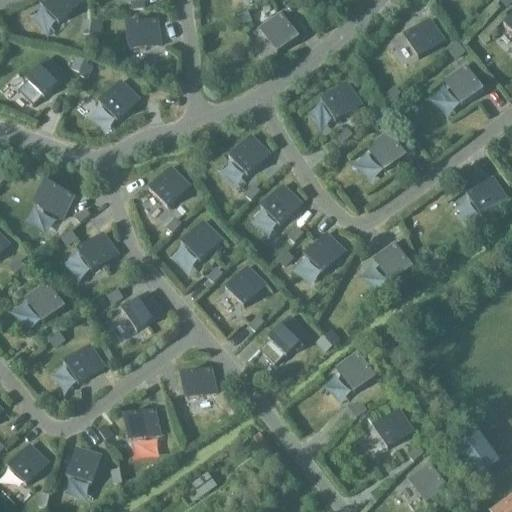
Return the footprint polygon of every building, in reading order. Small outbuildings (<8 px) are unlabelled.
[(46,0),(39,8),(59,27),(82,3),(79,0),(78,0),(46,0)] [(511,0),(501,0),(499,3),(506,9),(511,1),(511,0)] [(142,2),(131,4),(132,13),(143,11),(142,2)] [(234,20),(238,28),(250,22),(247,14),(234,20)] [(257,30),(277,57),(299,41),(283,18),(280,14),(257,30)] [(511,17),(502,27),(511,36),(511,17)] [(124,26),(129,53),(162,47),(157,20),(124,26)] [(402,40),(418,62),(445,42),(429,20),(402,40)] [(83,23),(81,36),(89,37),(91,24),(83,23)] [(92,24),(91,37),(99,38),(100,25),(92,24)] [(448,55),(454,62),(464,54),(458,46),(448,55)] [(42,99),(44,101),(67,77),(47,58),(24,83),(26,84),(17,94),(33,109),(42,99)] [(81,63),(74,60),(70,72),(77,74),(81,63)] [(84,65),(79,78),(87,81),(92,68),(84,65)] [(442,81),(461,109),(475,99),(483,93),(480,89),(464,66),(442,81)] [(97,106),(117,125),(140,101),(120,82),(97,106)] [(320,103),(335,125),(361,106),(346,85),(320,103)] [(384,97),(391,104),(399,96),(393,89),(384,97)] [(371,121),(378,128),(388,119),(381,112),(371,121)] [(337,139),(342,145),(352,137),(347,130),(337,139)] [(365,148),(385,175),(406,159),(404,157),(387,132),(365,148)] [(227,161),(247,179),(270,156),(251,137),(227,161)] [(147,193),(168,212),(189,188),(170,169),(161,178),(157,183),(147,193)] [(465,199),(481,222),(509,203),(493,180),(465,199)] [(74,197),(44,183),(33,206),(62,222),(74,197)] [(259,211),(279,229),(302,206),(282,187),(259,211)] [(244,196),(251,203),(259,195),(252,188),(244,196)] [(74,218),(79,225),(89,218),(84,211),(74,218)] [(165,230),(172,237),(181,227),(174,220),(165,230)] [(180,247),(200,265),(222,242),(202,223),(180,247)] [(286,239),(293,246),(302,236),(295,230),(286,239)] [(59,242),(65,249),(76,241),(70,233),(59,242)] [(76,253),(92,276),(119,257),(103,235),(76,253)] [(303,258),(323,277),(345,253),(325,235),(317,243),(303,258)] [(0,257),(9,247),(0,237),(0,257)] [(372,259),(390,287),(413,271),(394,244),(372,259)] [(416,258),(421,265),(431,258),(426,251),(416,258)] [(277,264),(283,270),(293,260),(286,254),(277,264)] [(7,269),(13,277),(24,268),(18,261),(7,269)] [(225,292),(244,311),(267,288),(248,268),(225,292)] [(206,280),(213,286),(223,276),(216,269),(206,280)] [(23,299),(42,326),(65,310),(46,283),(23,299)] [(106,300),(112,308),(116,305),(122,300),(116,292),(106,300)] [(121,313),(136,335),(164,317),(149,294),(121,313)] [(247,328),(255,335),(264,325),(257,318),(247,328)] [(284,359),(286,360),(308,337),(289,318),(266,342),(268,343),(259,353),(258,353),(274,369),(284,359)] [(315,346),(324,356),(339,342),(330,332),(315,346)] [(48,344),(55,352),(66,342),(58,335),(48,344)] [(62,365),(78,388),(100,373),(105,369),(89,346),(62,365)] [(335,370),(354,397),(376,381),(356,354),(334,369),(335,370)] [(185,401),(185,404),(218,396),(211,368),(198,371),(179,376),(185,401)] [(227,408),(233,417),(245,409),(239,400),(227,408)] [(350,413),(355,422),(367,415),(361,406),(350,413)] [(154,411),(142,414),(122,418),(128,445),(160,437),(154,411)] [(372,431),(387,453),(415,434),(399,411),(372,431)] [(97,433),(106,444),(113,439),(105,427),(97,433)] [(258,435),(251,440),(268,462),(274,457),(258,435)] [(454,454),(475,484),(500,466),(478,436),(472,440),(454,454)] [(6,470),(26,489),(49,465),(29,445),(25,449),(6,470)] [(66,481),(92,489),(102,457),(98,456),(93,454),(76,449),(66,481)] [(407,457),(413,465),(424,457),(418,449),(407,457)] [(408,480),(427,508),(448,493),(429,465),(408,480)] [(121,485),(119,472),(110,474),(112,487),(117,486),(121,485)] [(191,487),(200,500),(216,488),(207,475),(191,487)] [(511,511),(511,494),(488,511),(511,511)] [(36,509),(46,511),(49,499),(45,498),(40,496),(36,509)] [(242,501),(231,505),(233,511),(234,511),(245,508),(242,501)]
